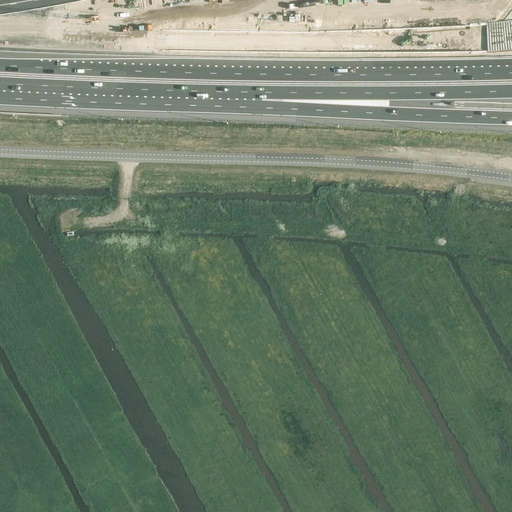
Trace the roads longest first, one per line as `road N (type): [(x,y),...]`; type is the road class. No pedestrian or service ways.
road 1 (unclassified): [(511,179),(416,166),(0,150)]
road 2 (motorway): [(0,31),(434,42),(511,36)]
road 3 (motorway): [(511,3),(0,5)]
road 4 (motorway): [(46,73),(511,109)]
road 5 (motorway): [(46,73),(511,65)]
